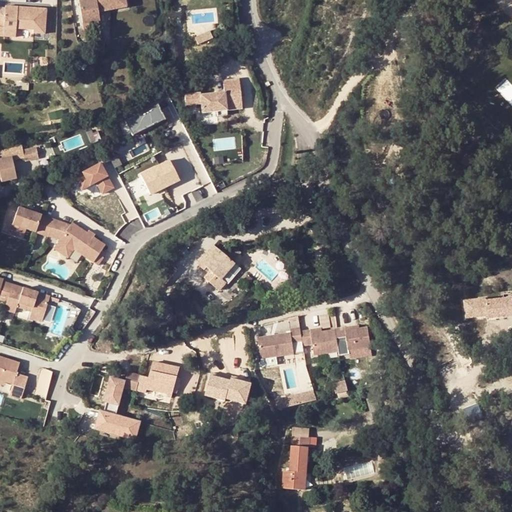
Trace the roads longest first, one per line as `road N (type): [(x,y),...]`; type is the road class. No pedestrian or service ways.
road 1 (residential): [(75,351),(140,234),(263,179),(277,88)]
road 2 (residential): [(373,286),(346,301),(129,355),(75,351)]
road 3 (residential): [(277,88),(302,118),(373,286)]
road 4 (residential): [(373,286),(444,434)]
